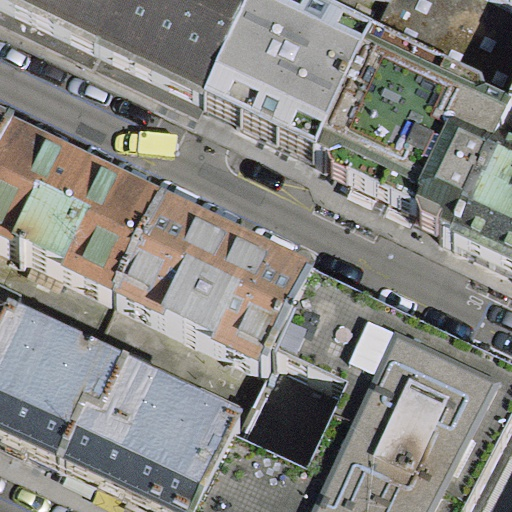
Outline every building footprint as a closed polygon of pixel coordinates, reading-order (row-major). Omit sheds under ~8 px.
[(0,0),(0,17),(146,87),(207,116),(263,0),(0,0)] [(374,50),(271,0),(263,0),(207,116),(268,146),(318,170),(374,50)] [(271,0),(374,50),(396,0),(271,0)] [(511,1),(509,0),(396,0),(374,50),(483,101),(489,116),(511,128),(511,1)] [(483,101),(374,50),(318,170),(329,175),(335,189),(383,211),(418,226),(423,239),(454,254),(511,133),(511,128),(489,116),(488,116),(483,101)] [(511,133),(454,254),(511,280),(511,133)] [(0,168),(10,148),(0,143),(0,168)] [(0,255),(119,312),(162,224),(97,191),(10,148),(0,168),(0,255)] [(119,312),(271,386),(276,376),(313,298),(237,261),(162,224),(119,312)] [(0,298),(0,360),(9,342),(25,310),(0,298)] [(312,511),(399,338),(353,317),(313,298),(276,376),(349,410),(306,494),(236,461),(209,511),(312,511)] [(399,338),(312,511),(480,511),(511,450),(511,390),(466,369),(462,367),(399,338)] [(124,397),(9,342),(0,360),(0,449),(16,457),(65,481),(88,435),(103,442),(124,397)] [(349,410),(276,376),(271,386),(255,419),(241,449),(236,461),(306,494),(349,410)] [(206,396),(190,427),(241,449),(255,419),(206,396)] [(190,427),(124,397),(103,442),(88,435),(65,481),(133,511),(209,511),(236,461),(241,449),(190,427)]
